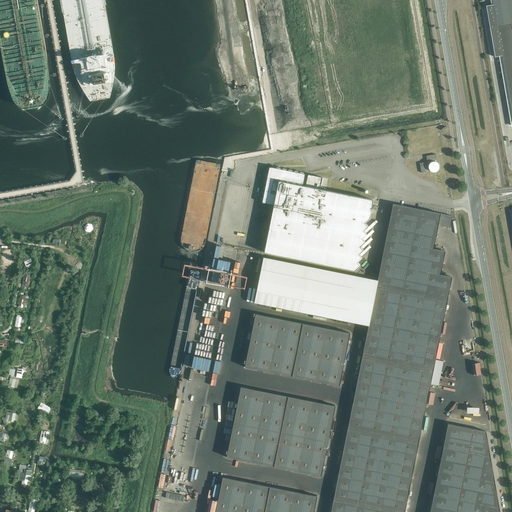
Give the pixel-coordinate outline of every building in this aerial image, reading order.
[(511,28),(511,24),(511,0),(492,0),(493,5),(487,6),(486,6),(495,57),(496,57),(502,56),(511,115),(511,28)] [(436,162),(436,161),(435,161),(434,161),(433,161),(432,161),(431,162),(430,162),(430,163),(429,163),(429,164),(428,165),(428,166),(428,167),(428,168),(429,169),(429,170),(430,171),(431,172),(432,172),(433,172),(434,172),(435,172),(436,172),(437,172),(437,171),(438,171),(438,170),(439,170),(439,169),(439,168),(439,167),(439,166),(439,165),(439,164),(438,163),(437,162),(436,162)] [(365,223),(370,219),(373,200),(320,189),(323,178),(308,175),(306,186),(303,186),(305,174),(275,168),(275,169),(274,169),(273,169),(272,170),(271,170),(270,171),(269,172),(269,173),(268,173),(262,203),(274,205),(264,252),(355,271),(360,266),(357,262),(362,258),(359,254),(363,250),(360,247),(365,242),(362,239),(367,234),(363,231),(368,226),(365,223)] [(404,511),(452,277),(440,275),(445,251),(433,249),(438,226),(450,228),(452,216),(393,204),(332,505),(333,505),(332,511),(331,511),(332,511),(331,511),(404,511)] [(86,230),(90,231),(93,228),(92,224),(88,223),(85,226),(86,230)] [(263,257),(254,302),(346,321),(356,276),(263,257)] [(26,261),(24,262),(27,269),(31,267),(31,265),(33,264),(31,259),(30,259),(29,258),(26,259),(26,261)] [(292,377),(303,323),(302,324),(297,323),(297,322),(296,323),(291,322),(291,321),(291,322),(285,321),(285,320),(285,321),(279,320),(279,319),(279,320),(273,318),(274,317),(273,317),(273,318),(267,317),(268,316),(267,316),(267,317),(262,316),(262,315),(261,315),(261,316),(257,315),(257,314),(256,314),(257,314),(256,314),(255,314),(256,315),(255,320),(254,320),(255,320),(254,326),(253,326),(254,326),(253,332),(252,331),(252,332),(253,332),(252,338),(251,337),(251,338),(252,338),(251,343),(250,343),(250,344),(251,344),(249,349),(248,349),(248,350),(249,350),(248,355),(247,355),(248,356),(247,361),(246,361),(247,362),(246,367),(245,366),(245,367),(246,367),(246,366),(251,367),(251,368),(251,367),(257,368),(257,369),(257,370),(257,369),(264,370),(263,371),(264,371),(264,370),(269,371),(268,372),(269,372),(269,371),(274,372),(273,373),(274,373),(274,372),(280,373),(280,374),(281,374),(281,373),(286,374),(286,375),(287,374),(292,376),(292,377)] [(344,356),(346,351),(347,351),(347,350),(346,350),(347,345),(348,345),(347,344),(348,339),(349,339),(348,339),(349,333),(350,333),(349,333),(349,334),(344,333),(344,332),(344,333),(338,332),(338,331),(338,330),(338,331),(332,330),(332,329),(332,330),(326,329),(327,328),(326,328),(326,329),(320,328),(321,327),(320,327),(320,328),(315,327),(315,326),(314,326),(314,327),(309,326),(309,325),(308,325),(303,324),(303,323),(292,377),(293,376),(298,377),(298,378),(299,377),(304,378),(304,379),(304,378),(311,379),(311,380),(311,379),(316,380),(316,381),(316,380),(321,381),(321,382),(321,381),(328,383),(327,384),(328,384),(328,383),(333,384),(333,385),(334,385),(334,384),(338,385),(339,385),(338,386),(339,386),(340,385),(339,385),(340,380),(341,380),(340,380),(341,374),(342,374),(341,374),(342,368),(343,369),(343,368),(342,368),(343,362),(344,363),(344,362),(343,362),(344,357),(345,357),(345,356),(344,356)] [(274,467),(288,396),(288,397),(282,396),(283,395),(282,395),(282,396),(276,395),(277,394),(276,394),(276,395),(270,393),(270,392),(269,392),(269,393),(265,392),(265,391),(264,391),(264,392),(260,391),(260,390),(259,390),(259,391),(253,390),(253,389),(252,390),(247,389),(247,388),(247,389),(242,388),(242,387),(241,386),(241,387),(242,387),(241,392),(240,392),(240,393),(241,393),(240,398),(239,398),(239,399),(240,399),(238,404),(237,404),(238,405),(237,410),(236,410),(237,411),(236,416),(235,416),(236,416),(235,422),(234,422),(235,422),(234,428),(233,428),(234,428),(233,434),(232,433),(231,434),(232,434),(231,439),(230,439),(230,440),(231,440),(230,445),(229,445),(229,446),(230,446),(229,451),(228,451),(229,452),(228,457),(227,456),(227,457),(228,457),(233,457),(233,458),(233,459),(233,458),(239,459),(238,460),(239,460),(239,459),(245,460),(245,461),(246,461),(246,460),(250,461),(250,462),(251,462),(251,461),(255,462),(255,463),(256,463),(256,462),(262,463),(262,464),(263,463),(268,465),(268,466),(268,465),(274,466),(274,467)] [(328,440),(329,435),(330,435),(329,435),(330,429),(331,429),(330,429),(331,423),(332,423),(331,423),(332,417),(333,418),(333,417),(332,417),(333,411),(334,412),(334,411),(333,411),(334,406),(335,406),(336,405),(335,405),(334,406),(330,405),(330,404),(329,404),(329,405),(324,404),(324,403),(323,403),(323,404),(317,403),(317,402),(316,403),(312,402),(312,401),(311,402),(307,401),(307,400),(306,401),(300,399),(300,398),(300,399),(294,398),(294,397),(294,398),(288,397),(289,396),(288,396),(274,467),(275,466),(280,467),(280,468),(280,467),(286,468),(286,469),(286,468),(293,470),(292,470),(293,471),(293,470),(298,471),(297,471),(298,472),(298,471),(303,472),(302,473),(303,473),(303,472),(309,473),(309,474),(310,474),(310,473),(315,474),(315,475),(316,475),(315,477),(320,478),(320,476),(321,476),(321,475),(320,475),(321,470),(322,470),(323,470),(322,470),(323,464),(324,465),(324,464),(323,464),(324,459),(325,459),(325,458),(324,458),(325,453),(326,453),(326,452),(325,452),(326,447),(327,447),(326,446),(327,441),(328,441),(328,440)] [(41,401),(38,407),(48,414),(51,410),(49,408),(50,407),(41,401)] [(14,422),(16,414),(9,413),(8,420),(10,420),(9,421),(14,422)] [(499,511),(486,431),(448,424),(430,511),(499,511)] [(48,432),(42,431),(39,441),(45,443),(48,432)] [(5,461),(11,463),(14,450),(8,449),(5,461)] [(45,462),(45,457),(39,456),(39,460),(37,460),(37,464),(41,465),(41,461),(45,462)] [(32,470),(25,468),(25,465),(21,464),(19,478),(22,479),(20,487),(27,489),(28,482),(30,482),(32,470)] [(82,478),(84,470),(70,468),(69,476),(82,478)] [(175,489),(186,491),(188,479),(177,477),(175,489)] [(264,511),(270,486),(270,487),(264,486),(264,485),(264,486),(258,485),(258,484),(258,485),(251,483),(252,482),(251,482),(251,483),(247,482),(247,481),(246,481),(246,482),(242,481),(242,480),(241,480),(241,481),(235,480),(235,479),(234,479),(234,480),(229,479),(229,478),(228,479),(224,478),(224,477),(223,477),(224,478),(223,483),(222,482),(222,483),(223,483),(221,488),(220,488),(220,489),(221,489),(220,494),(219,494),(219,495),(220,495),(219,500),(218,500),(218,501),(219,501),(218,506),(217,506),(218,507),(217,511),(216,511),(215,511),(264,511)] [(106,491),(104,484),(97,485),(99,494),(101,494),(102,498),(107,497),(106,495),(108,494),(108,491),(106,491)] [(313,511),(314,508),(315,508),(315,507),(314,507),(315,502),(316,502),(316,501),(315,501),(316,496),(317,497),(317,496),(316,495),(316,496),(311,495),(312,494),(311,494),(311,495),(306,494),(306,493),(305,493),(305,494),(299,493),(299,492),(298,493),(294,492),(294,491),(293,492),(289,491),(289,490),(288,491),(282,490),(282,488),(282,489),(276,488),(276,487),(276,488),(270,487),(270,486),(264,511),(313,511)] [(34,511),(37,500),(31,498),(28,511),(30,511),(34,511)]
